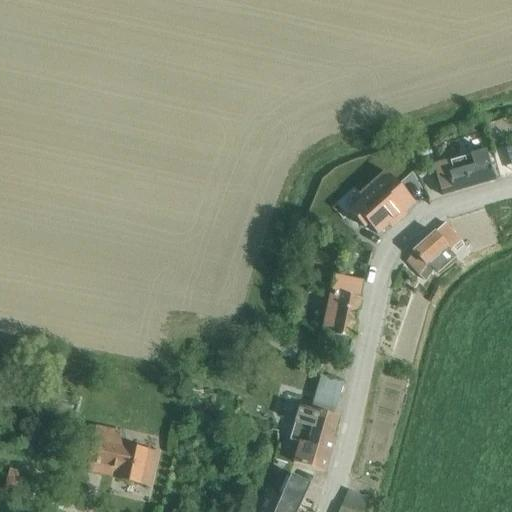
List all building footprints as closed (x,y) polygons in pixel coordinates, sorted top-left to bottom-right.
[(511,142),(503,144),(506,171),(511,169),(511,142)] [(449,160),(433,165),(442,197),(495,182),(486,151),(450,162),(449,160)] [(386,174),(374,184),(385,198),(397,188),(386,174)] [(380,202),(359,222),(377,242),(425,199),(408,179),(395,191),(402,199),(388,210),(380,202)] [(413,254),(406,263),(426,283),(435,271),(437,274),(456,258),(450,252),(461,242),(445,225),(413,254)] [(330,293),(322,335),(352,341),(364,283),(339,279),(339,277),(332,276),(329,293),(330,293)] [(271,331),(263,344),(292,361),(299,348),(271,331)] [(321,377),(311,411),(334,417),(344,384),(321,377)] [(334,417),(311,411),(300,407),(290,441),(299,444),(294,464),(325,474),(335,440),(333,440),(339,419),(334,417)] [(123,483),(147,488),(155,454),(124,447),(123,449),(119,448),(121,434),(95,428),(88,464),(126,473),(123,483)] [(8,475),(3,490),(27,497),(32,482),(31,481),(32,477),(22,474),(21,479),(8,475)] [(366,511),(373,491),(352,484),(346,504),(366,511)]
